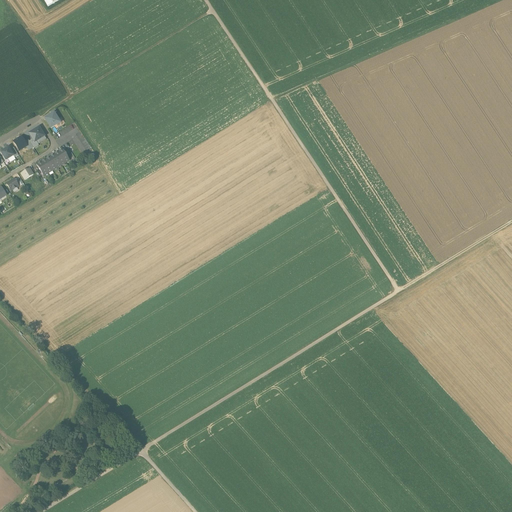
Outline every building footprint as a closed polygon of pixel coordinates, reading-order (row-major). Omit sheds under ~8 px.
[(51,115),(45,119),(51,129),(60,123),(54,114),(51,115)] [(39,128),(29,134),(36,146),(41,143),(40,140),(44,137),(39,128)] [(27,147),(21,138),(13,142),(19,151),(27,147)] [(3,151),(0,153),(5,161),(14,156),(10,150),(8,148),(6,149),(3,150),(3,151)] [(14,156),(15,158),(18,156),(14,148),(10,150),(14,156)] [(62,149),(58,152),(64,162),(68,160),(62,149)] [(58,152),(54,154),(60,165),(64,162),(58,152)] [(54,154),(49,157),(56,167),(60,165),(54,154)] [(49,157),(45,160),(51,170),(56,167),(49,157)] [(45,160),(41,162),(48,172),(51,170),(45,160)] [(41,162),(36,165),(39,169),(38,169),(39,170),(43,176),(48,172),(41,162)] [(29,169),(21,175),(25,181),(33,176),(29,169)] [(14,179),(6,184),(11,192),(18,187),(14,179)]
